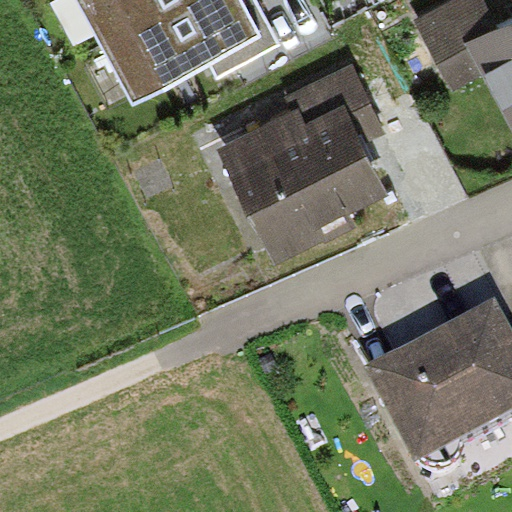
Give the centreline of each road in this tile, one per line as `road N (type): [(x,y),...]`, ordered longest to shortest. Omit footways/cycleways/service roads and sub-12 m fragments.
road 1 (residential): [(511,198),(225,318)]
road 2 (track): [(225,318),(0,417)]
